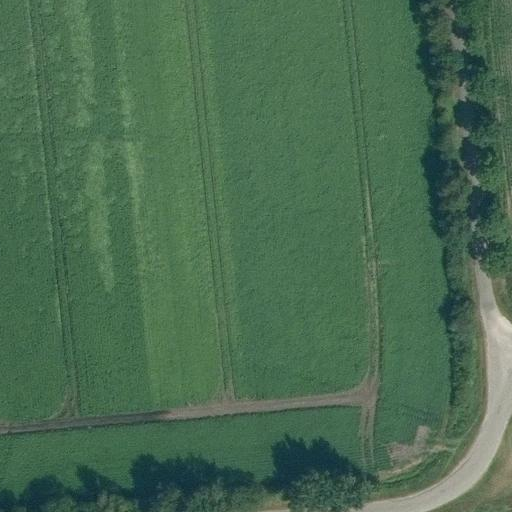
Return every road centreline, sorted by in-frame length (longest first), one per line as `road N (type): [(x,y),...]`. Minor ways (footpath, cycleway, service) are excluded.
road 1 (unclassified): [(511,359),(487,311),(456,0)]
road 2 (unclassified): [(374,511),(435,500),(481,458),(511,359)]
